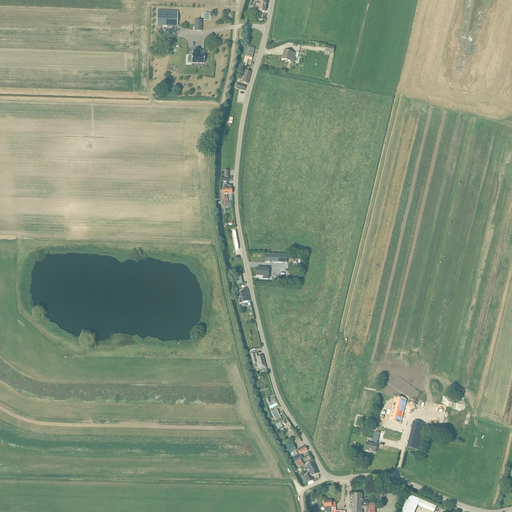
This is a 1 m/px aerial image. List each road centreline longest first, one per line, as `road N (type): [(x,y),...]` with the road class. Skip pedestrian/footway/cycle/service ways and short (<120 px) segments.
road 1 (residential): [(327,477),(277,394),(235,201),(242,119),(273,0)]
road 2 (residential): [(484,511),(388,476),(327,477)]
